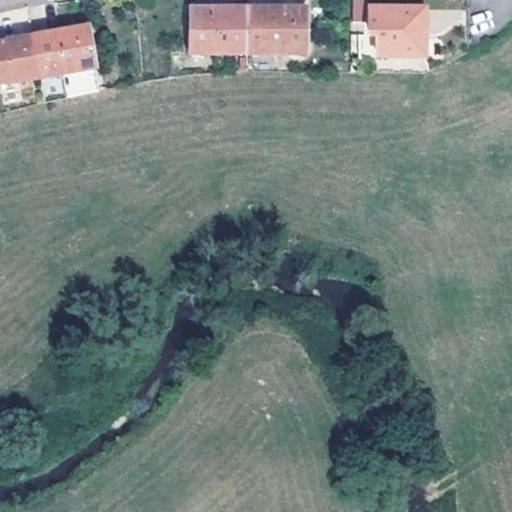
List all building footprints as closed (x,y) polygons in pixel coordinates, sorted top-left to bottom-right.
[(377,37),(377,56),(423,56),(425,9),(370,8),(369,36),(377,37)] [(249,53),(248,9),(209,9),(192,10),(192,53),(249,53)] [(308,9),(248,9),(249,53),(308,53),(308,9)] [(59,32),(35,37),(42,77),(95,67),(87,27),(59,32)] [(0,85),(42,77),(35,37),(8,42),(0,43),(0,85)]
